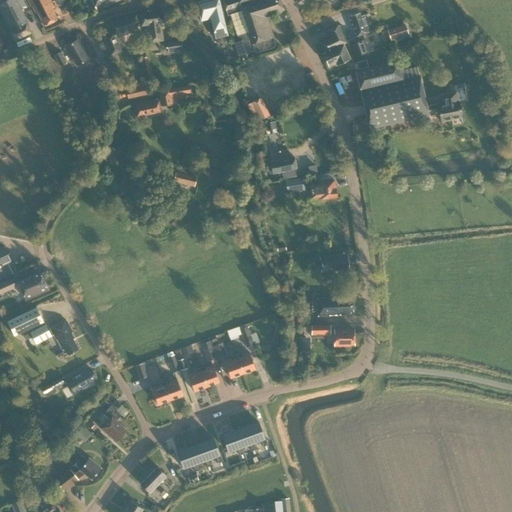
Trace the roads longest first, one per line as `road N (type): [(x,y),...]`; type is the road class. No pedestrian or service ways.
road 1 (unclassified): [(151,437),(260,393),(344,375),(367,356),(369,293),(350,162),(328,78),(301,27)]
road 2 (residential): [(85,22),(112,85),(112,125),(103,152),(48,223),(44,242),(50,267),(151,437)]
